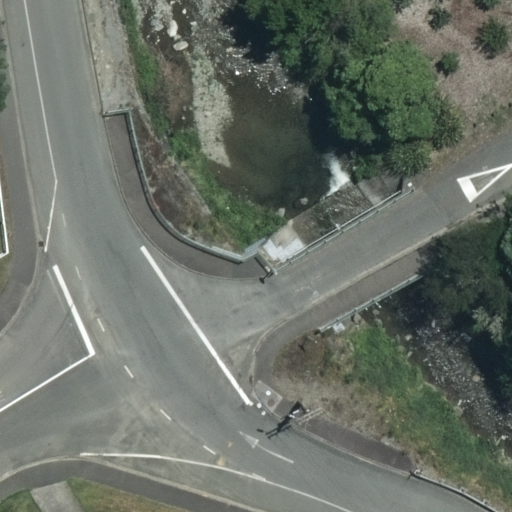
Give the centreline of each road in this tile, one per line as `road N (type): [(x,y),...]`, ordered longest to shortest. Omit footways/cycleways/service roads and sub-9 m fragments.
road 1 (residential): [(511,165),(298,285),(156,337)]
road 2 (residential): [(156,337),(100,230),(53,0)]
road 3 (residential): [(417,511),(305,470),(249,437),(202,399),(156,337)]
road 4 (residential): [(0,408),(60,371),(156,337)]
